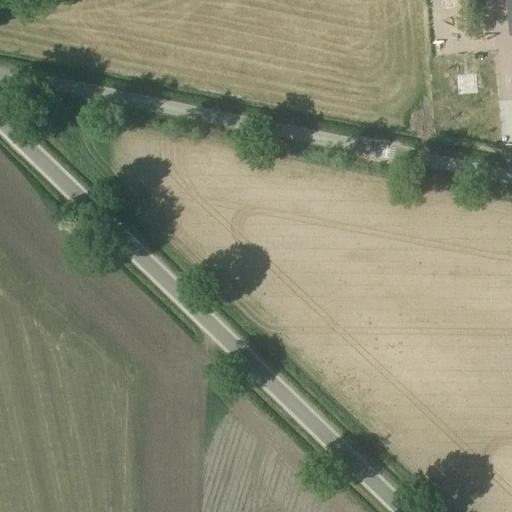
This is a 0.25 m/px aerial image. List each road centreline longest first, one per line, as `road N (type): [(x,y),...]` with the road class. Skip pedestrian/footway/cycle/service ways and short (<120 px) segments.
road 1 (unclassified): [(406,511),(0,118)]
road 2 (unclassified): [(511,185),(0,79)]
